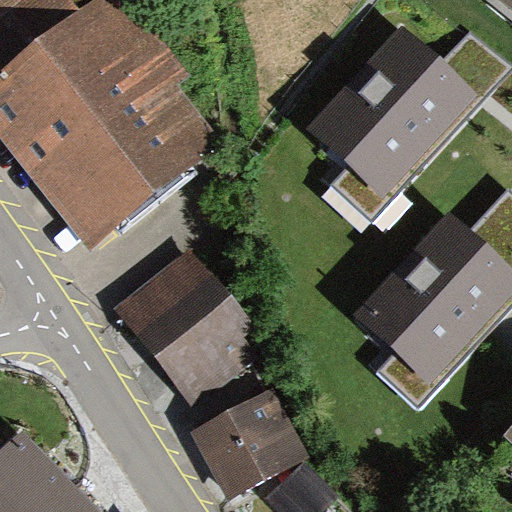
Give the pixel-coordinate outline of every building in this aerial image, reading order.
[(0,0),(0,140),(90,251),(218,148),(170,89),(185,76),(123,0),(0,0)] [(511,0),(499,0),(511,10),(511,0)] [(473,104),(404,41),(317,135),(386,198),(473,104)] [(511,298),(511,289),(449,232),(364,324),(432,385),(511,298)] [(248,335),(189,262),(125,315),(199,405),(252,362),(237,343),(248,335)] [(274,404),(201,441),(231,501),(305,464),(274,404)] [(511,430),(502,441),(511,449),(511,430)] [(100,511),(26,435),(0,460),(0,511),(100,511)]
